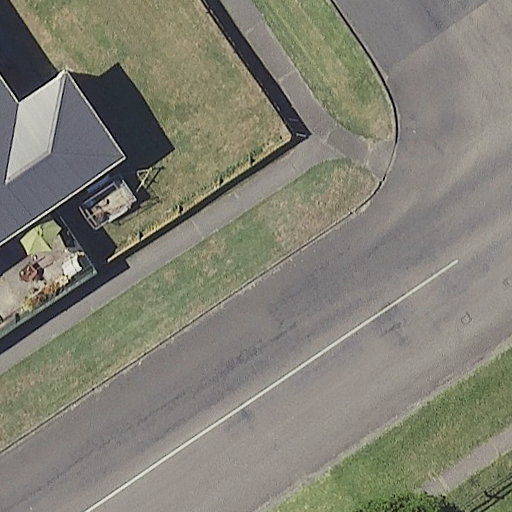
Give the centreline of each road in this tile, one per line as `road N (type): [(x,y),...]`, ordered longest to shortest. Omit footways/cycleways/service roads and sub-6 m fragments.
road 1 (residential): [(80,511),(511,219)]
road 2 (residential): [(442,0),(511,102)]
